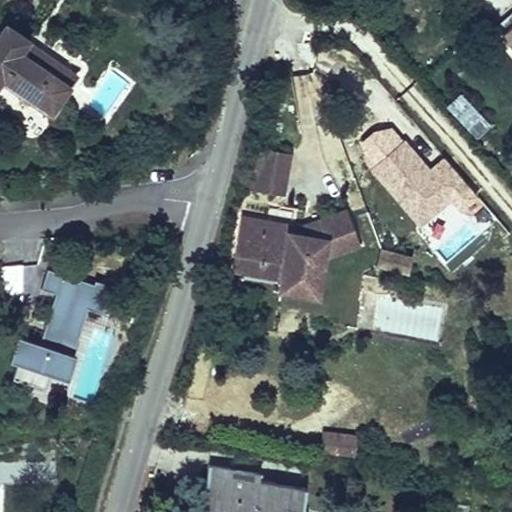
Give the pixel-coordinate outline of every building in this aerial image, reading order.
[(511,26),(511,13),(506,19),(497,27),(503,34),(511,26)] [(511,26),(503,34),(511,44),(511,26)] [(27,41),(8,27),(0,37),(0,80),(3,77),(51,111),(74,78),(37,52),(25,44),(27,41)] [(446,155),(431,168),(408,140),(376,166),(423,221),(454,195),(469,183),(446,155)] [(272,192),(283,194),(291,152),(263,147),(256,189),(272,192)] [(267,221),(278,223),(283,194),(272,192),(267,221)] [(267,221),(241,216),(237,240),(232,268),(280,277),(289,279),(287,291),(317,296),(323,258),(360,244),(347,211),(319,221),(317,230),(278,223),(267,221)] [(408,273),(412,258),(381,250),(376,266),(408,273)] [(2,300),(24,300),(24,265),(1,265),(2,300)] [(66,380),(89,310),(104,315),(113,287),(96,281),(95,285),(48,271),(41,291),(55,296),(40,344),(26,340),(13,380),(45,391),(51,374),(66,380)] [(363,275),(345,272),(342,289),(354,291),(356,283),(362,284),(363,275)] [(287,291),(289,279),(280,277),(278,289),(287,291)] [(355,329),(362,284),(356,283),(354,291),(342,289),(336,325),(355,329)] [(325,429),(323,453),(355,456),(357,433),(325,429)] [(230,468),(209,465),(204,496),(201,511),(206,511),(308,511),(308,510),(303,509),(306,487),(260,481),(229,476),(230,468)] [(261,472),(230,468),(229,476),(260,481),(261,472)]
